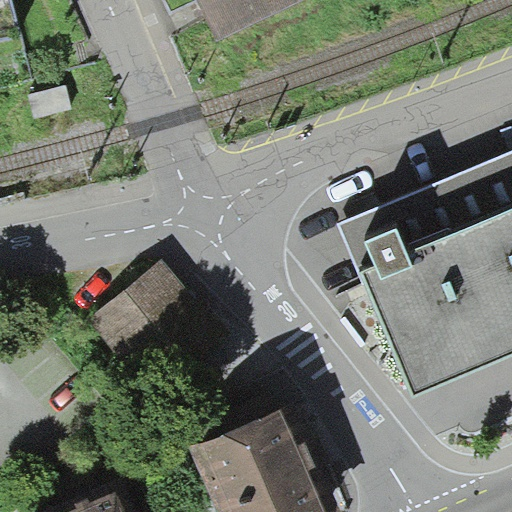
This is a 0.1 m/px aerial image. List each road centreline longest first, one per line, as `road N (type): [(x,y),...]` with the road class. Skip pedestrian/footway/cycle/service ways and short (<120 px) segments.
road 1 (residential): [(414,511),(310,348),(245,275),(205,201)]
road 2 (residential): [(511,77),(205,201)]
road 3 (residential): [(205,201),(112,0)]
road 4 (residential): [(205,201),(138,225),(0,251)]
